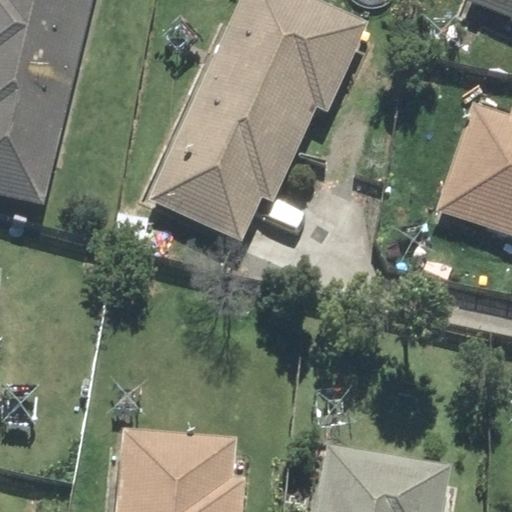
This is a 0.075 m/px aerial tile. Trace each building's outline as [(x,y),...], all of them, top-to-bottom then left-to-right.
[(0,0),(0,208),(37,216),(82,0),(0,0)] [(305,123),(320,130),(361,37),(276,0),(237,0),(144,213),(235,253),(256,205),(267,210),(305,123)] [(511,0),(461,0),(456,15),(511,36),(511,0)] [(511,110),(474,97),(431,220),(511,248),(511,110)] [(143,266),(151,229),(89,216),(82,253),(143,266)] [(222,485),(225,451),(112,443),(107,511),(240,511),(242,486),(222,485)] [(440,511),(446,478),(321,455),(310,511),(440,511)]
